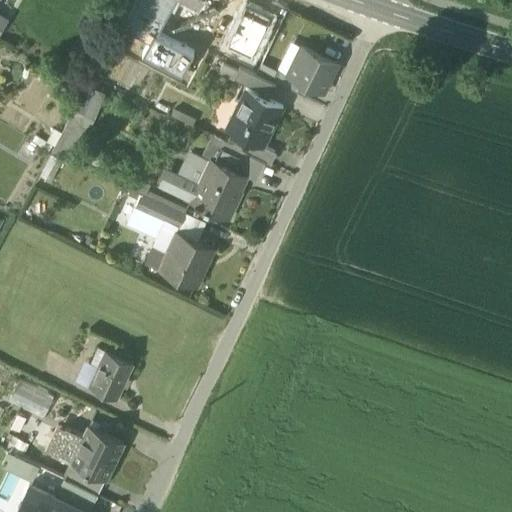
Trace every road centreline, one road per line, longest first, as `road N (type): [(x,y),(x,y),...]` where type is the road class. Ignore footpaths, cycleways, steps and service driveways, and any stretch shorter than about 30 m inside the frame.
road 1 (residential): [(381,13),(146,511)]
road 2 (tertiary): [(381,13),(511,51)]
